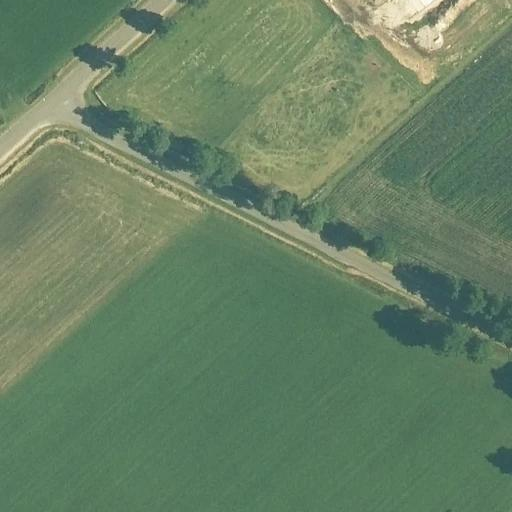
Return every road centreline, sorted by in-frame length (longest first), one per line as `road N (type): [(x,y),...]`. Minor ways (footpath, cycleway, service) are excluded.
road 1 (unclassified): [(511,346),(43,113)]
road 2 (unclassified): [(43,113),(168,0)]
